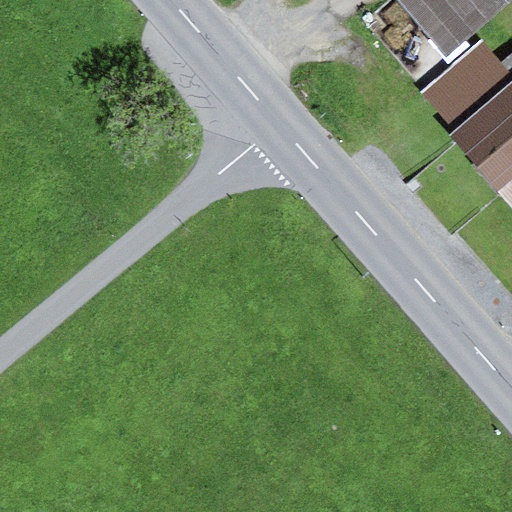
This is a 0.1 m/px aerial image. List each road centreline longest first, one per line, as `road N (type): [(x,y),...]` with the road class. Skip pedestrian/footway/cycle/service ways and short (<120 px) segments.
road 1 (tertiary): [(275,120),(511,389)]
road 2 (unclassified): [(275,120),(0,348)]
road 3 (tertiary): [(169,0),(275,120)]
